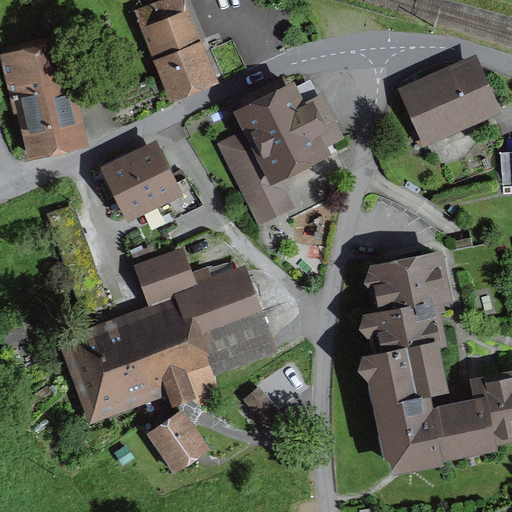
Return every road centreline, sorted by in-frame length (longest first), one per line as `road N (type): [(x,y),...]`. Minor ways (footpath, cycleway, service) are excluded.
road 1 (residential): [(324,511),(322,344),(379,45)]
road 2 (unclassified): [(379,45),(305,59),(9,186)]
road 3 (unclassified): [(511,69),(445,49),(379,45)]
